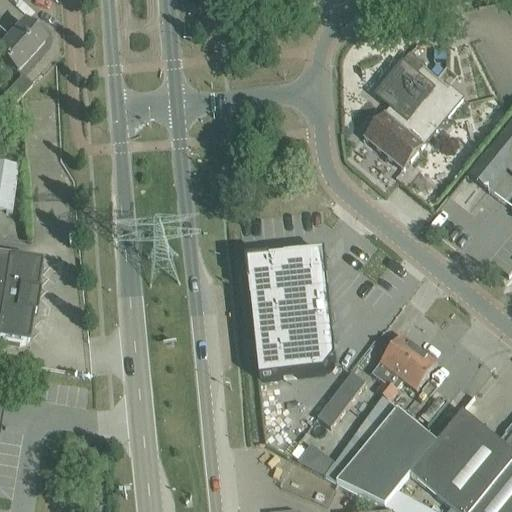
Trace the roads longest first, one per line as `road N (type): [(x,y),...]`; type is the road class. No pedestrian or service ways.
road 1 (secondary): [(215,511),(177,109)]
road 2 (secondary): [(120,117),(150,511)]
road 3 (unclassified): [(511,332),(336,186),(323,165),(319,91)]
road 4 (unclassified): [(418,0),(334,27),(322,50),(319,91)]
road 5 (unclassified): [(177,109),(319,91)]
